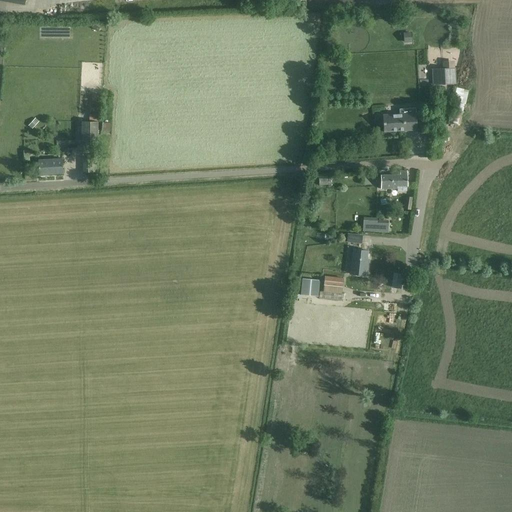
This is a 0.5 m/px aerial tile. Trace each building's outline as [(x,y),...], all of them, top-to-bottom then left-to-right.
[(50,14),(49,23),(57,23),(57,14),(50,14)] [(455,68),(435,69),(435,85),(455,85),(455,68)] [(466,111),(467,97),(455,96),(453,109),(466,111)] [(388,131),(408,130),(422,129),(420,107),(404,108),(405,113),(387,114),(388,131)] [(454,117),(461,118),(462,111),(455,110),(454,117)] [(82,146),(98,146),(98,122),(82,122),(82,146)] [(62,159),(38,160),(39,176),(63,174),(62,159)] [(408,186),(407,171),(400,171),(400,175),(381,176),(381,189),(397,189),(398,192),(407,192),(406,186),(408,186)] [(411,210),(413,198),(406,197),(404,209),(411,210)] [(363,222),(362,231),(387,232),(388,224),(363,222)] [(361,245),(362,237),(347,235),(346,243),(361,245)] [(367,266),(368,251),(353,250),(351,274),(367,276),(368,266),(367,266)] [(393,273),(391,287),(401,288),(403,274),(393,273)] [(326,278),(325,286),(341,288),(342,280),(326,278)]
